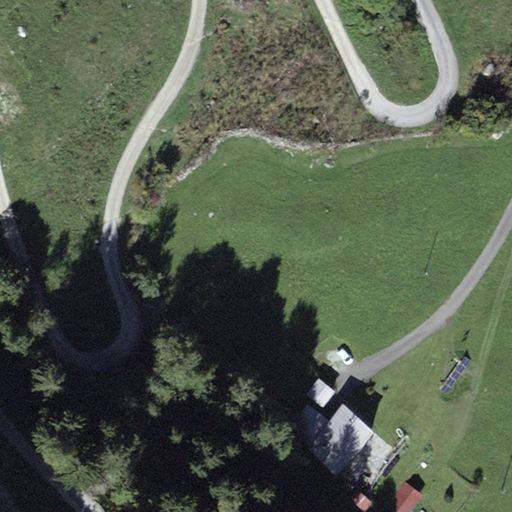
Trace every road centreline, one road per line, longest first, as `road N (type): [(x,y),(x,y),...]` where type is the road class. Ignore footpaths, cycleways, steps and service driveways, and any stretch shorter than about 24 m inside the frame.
road 1 (unclassified): [(199,0),(186,61),(140,137),(117,196),(109,258),(132,330),(120,354),(86,359),(61,347),(0,185)]
road 2 (unclassified): [(423,0),(450,81),(437,106),(407,114),(377,98),(324,0)]
road 3 (unclassified): [(0,415),(87,511)]
